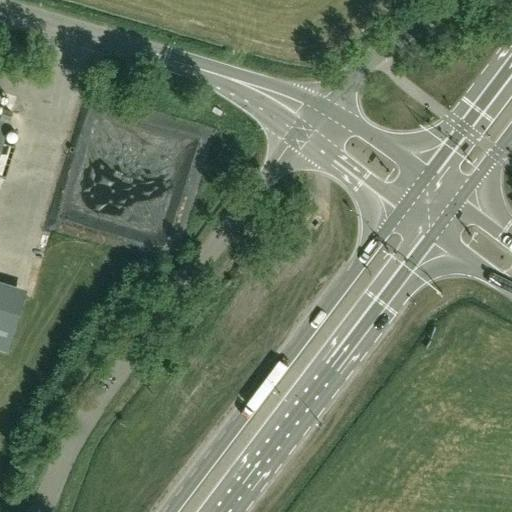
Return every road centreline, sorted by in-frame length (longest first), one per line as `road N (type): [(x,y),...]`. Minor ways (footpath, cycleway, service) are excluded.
road 1 (unclassified): [(40,511),(73,439),(210,241),(304,133)]
road 2 (primary): [(405,207),(173,511)]
road 3 (primary): [(223,511),(442,231)]
road 4 (unclassified): [(0,12),(200,72)]
road 5 (unclassified): [(327,106),(353,78),(466,0)]
road 6 (primary): [(511,65),(430,170)]
road 7 (unclassified): [(327,106),(200,72)]
road 8 (unclassified): [(304,133),(405,207)]
road 9 (unclassified): [(430,170),(327,106)]
road 10 (unclassified): [(200,72),(304,133)]
